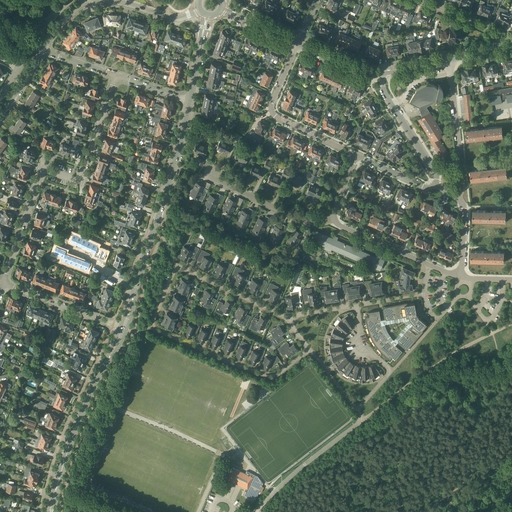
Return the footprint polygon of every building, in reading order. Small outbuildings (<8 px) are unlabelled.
[(264,1),(263,0),(261,4),(263,5),(261,8),(262,8),(262,9),(264,10),(265,9),(267,10),(271,0),(268,0),(268,2),(265,0),(264,1)] [(273,13),(274,10),(276,10),(277,7),(276,6),(272,4),(273,0),(274,1),(274,0),(271,0),(267,10),(269,11),(270,12),(271,13),(272,13),(273,13)] [(391,10),(395,0),(388,0),(387,3),(384,2),(381,9),(390,13),(391,10)] [(393,15),(395,16),(401,2),(399,1),(395,0),(391,10),(394,12),(394,13),(393,15)] [(466,0),(464,6),(470,8),(472,4),(474,1),(473,1),(473,0),(466,0)] [(482,15),(486,7),(483,6),(484,2),(480,0),(477,7),(479,8),(477,12),(482,15)] [(337,5),(329,2),(326,8),(331,10),(330,12),(335,14),(337,10),(335,9),(337,5)] [(403,13),(407,5),(403,3),(401,2),(395,16),(397,17),(398,14),(401,16),(403,13)] [(486,7),(482,15),(488,18),(490,13),(493,14),(496,6),(492,5),(491,5),(487,4),(486,7)] [(288,20),(295,6),(292,5),(291,8),(292,8),(290,11),(286,10),(284,10),(283,13),(284,14),(283,17),(288,20)] [(407,19),(405,24),(408,25),(412,15),(409,14),(412,8),(409,7),(410,6),(407,5),(403,13),(407,14),(405,18),(407,19)] [(295,6),(288,20),(294,22),(296,19),(297,20),(299,16),(297,15),(298,15),(293,13),(295,10),(297,7),(295,6)] [(496,12),(499,13),(496,20),(498,21),(498,22),(499,22),(499,23),(502,24),(507,11),(508,10),(499,6),(496,12)] [(511,8),(511,9),(510,13),(507,11),(502,24),(505,25),(506,25),(506,24),(509,25),(511,17),(511,8)] [(421,21),(425,14),(425,13),(419,11),(417,15),(415,14),(412,21),(417,23),(418,20),(421,21)] [(425,14),(421,21),(427,24),(427,26),(430,27),(432,22),(429,21),(431,16),(425,13),(425,14)] [(113,24),(113,15),(106,15),(106,16),(103,16),(104,26),(107,26),(107,23),(113,24)] [(316,32),(322,35),(327,24),(330,17),(325,15),(323,19),(326,20),(323,26),(320,24),(319,25),(318,24),(316,28),(318,29),(316,32)] [(97,17),(90,20),(94,28),(100,25),(97,17)] [(133,29),(136,20),(129,18),(126,27),(127,27),(126,29),(129,30),(130,28),(133,29)] [(94,28),(90,20),(84,22),(87,30),(94,28)] [(138,33),(139,31),(142,22),(136,20),(133,29),(135,30),(134,32),(138,33)] [(142,22),(139,31),(141,31),(140,34),(142,35),(143,33),(145,34),(145,33),(148,24),(142,22)] [(327,24),(322,35),(328,37),(333,26),(327,24)] [(450,30),(449,34),(461,36),(462,32),(461,31),(461,29),(457,28),(457,27),(451,26),(451,30),(450,30)] [(91,38),(85,32),(83,30),(81,32),(76,27),(72,33),(80,41),(83,38),(83,39),(86,38),(89,42),(91,38)] [(160,30),(153,28),(151,34),(149,33),(147,39),(152,40),(153,38),(157,39),(160,30)] [(335,40),(341,43),(347,29),(344,28),(342,34),(339,33),(335,40)] [(347,29),(341,43),(343,44),(342,45),(346,46),(350,37),(347,36),(349,30),(347,29)] [(220,37),(231,41),(235,42),(234,46),(239,47),(241,42),(229,37),(230,34),(229,34),(230,32),(226,30),(225,32),(222,31),(220,37)] [(171,42),(174,33),(168,31),(165,40),(164,43),(168,44),(169,41),(171,42)] [(354,39),(350,37),(346,46),(350,48),(350,47),(352,48),(358,34),(359,32),(357,31),(355,36),(354,39)] [(427,48),(425,40),(425,37),(423,31),(421,31),(422,36),(420,36),(418,36),(419,41),(421,50),(425,50),(425,49),(427,48)] [(421,50),(419,41),(415,42),(414,35),(413,35),(412,32),(411,32),(412,39),(413,42),(414,51),(417,50),(417,51),(421,50)] [(72,33),(67,37),(76,45),(80,41),(72,33)] [(174,33),(171,42),(177,44),(180,35),(174,33)] [(358,34),(352,48),(358,50),(361,42),(359,41),(360,38),(359,37),(360,35),(358,34)] [(452,45),(452,43),(454,44),(455,42),(459,43),(459,40),(461,40),(461,36),(449,34),(448,39),(449,39),(449,45),(452,45)] [(186,38),(180,35),(177,44),(176,46),(182,48),(183,46),(184,46),(184,45),(185,45),(186,44),(185,43),(186,38)] [(74,48),(76,45),(67,37),(63,42),(68,46),(66,48),(69,50),(72,46),(74,48)] [(220,37),(218,42),(226,45),(227,45),(228,43),(230,43),(231,41),(220,37)] [(248,41),(246,40),(244,44),(246,44),(246,45),(249,47),(248,50),(246,53),(249,54),(255,40),(252,39),(252,38),(250,37),(250,38),(249,37),(248,41)] [(432,39),(425,40),(427,48),(430,48),(433,48),(433,47),(434,47),(432,39)] [(257,41),(255,40),(249,54),(251,55),(252,51),(256,53),(257,50),(258,50),(259,50),(261,46),(259,46),(260,42),(260,41),(258,41),(257,41)] [(412,51),(414,51),(413,42),(410,43),(410,40),(409,40),(407,40),(406,41),(408,52),(409,52),(412,52),(412,51)] [(371,56),(377,42),(374,41),(373,44),(372,43),(371,47),(369,46),(365,54),(371,56)] [(225,49),(226,45),(218,42),(216,48),(230,53),(231,51),(225,49)] [(377,42),(371,56),(377,59),(380,51),(376,49),(378,46),(379,43),(377,42)] [(392,43),(394,55),(397,54),(398,55),(399,54),(400,54),(398,42),(392,43)] [(111,54),(117,56),(119,48),(120,45),(113,43),(112,46),(113,46),(111,54)] [(89,55),(95,57),(98,49),(88,45),(88,46),(86,51),(90,52),(89,55)] [(266,64),(268,65),(269,65),(276,49),(270,47),(269,50),(266,49),(265,53),(267,53),(265,57),(269,59),(266,64)] [(122,49),(119,48),(117,56),(122,58),(125,50),(125,49),(122,48),(122,49)] [(126,48),(125,49),(125,50),(122,58),(128,60),(131,52),(131,50),(126,48)] [(234,55),(230,53),(216,48),(213,54),(222,57),(223,54),(230,56),(233,57),(234,55)] [(104,51),(98,49),(95,57),(101,59),(104,51)] [(131,50),(131,52),(128,60),(134,62),(135,60),(136,57),(137,54),(136,54),(137,51),(134,50),(134,49),(132,49),(131,50)] [(275,65),(272,63),(274,58),(278,60),(279,59),(280,59),(282,56),(280,55),(282,52),(276,49),(269,65),(268,65),(268,66),(268,67),(273,69),(275,65)] [(505,68),(503,68),(504,75),(511,73),(511,70),(510,59),(506,60),(507,61),(503,61),(505,68)] [(168,69),(171,70),(179,72),(179,71),(180,71),(181,69),(180,68),(181,66),(176,64),(176,61),(170,60),(168,69)] [(303,78),(309,64),(307,63),(306,62),(305,61),(304,61),(303,61),(302,65),(300,64),(299,68),(300,69),(300,70),(303,71),(301,77),(303,78)] [(50,64),(46,70),(54,74),(56,75),(59,69),(57,68),(57,67),(55,66),(56,65),(52,63),(51,65),(50,64)] [(211,66),(211,69),(219,70),(222,71),(226,72),(227,69),(223,69),(219,68),(220,64),(212,63),(211,64),(211,66)] [(138,71),(144,73),(147,65),(141,64),(139,64),(139,66),(140,67),(138,71)] [(316,71),(313,70),(315,66),(314,66),(314,65),(313,65),(312,65),(309,64),(303,78),(302,79),(305,81),(308,75),(307,74),(308,73),(312,75),(312,74),(315,75),(316,71)] [(489,77),(492,76),(491,74),(490,65),(489,64),(483,66),(485,75),(486,77),(489,77)] [(492,76),(498,75),(496,64),(490,65),(491,74),(492,76)] [(147,65),(144,73),(150,75),(152,71),(153,71),(154,68),(153,68),(147,65)] [(478,80),(478,76),(477,77),(475,68),(472,68),(471,68),(471,67),(468,68),(471,82),(478,80)] [(464,70),(461,71),(463,80),(462,81),(463,83),(471,82),(468,68),(465,69),(464,69),(464,70)] [(210,75),(209,75),(217,76),(220,77),(221,73),(222,73),(222,74),(226,74),(226,72),(222,71),(219,70),(211,69),(210,71),(209,72),(209,74),(210,75)] [(320,73),(319,76),(320,76),(319,77),(325,80),(328,72),(326,71),(325,70),(324,69),(323,70),(322,69),(321,73),(320,73)] [(54,74),(46,70),(43,75),(51,79),(52,77),(54,78),(56,75),(54,74)] [(179,72),(171,70),(169,76),(178,78),(179,72)] [(75,85),(78,86),(79,82),(82,74),(75,72),(74,75),(72,74),(70,80),(76,82),(75,85)] [(258,73),(257,76),(260,77),(262,78),(270,81),(271,79),(273,76),(272,76),(272,75),(265,72),(265,73),(263,72),(262,75),(258,73)] [(323,83),(322,86),(324,87),(327,81),(330,82),(334,74),(334,73),(332,72),(331,72),(330,73),(328,72),(325,80),(323,83)] [(334,74),(330,82),(336,85),(339,77),(337,76),(338,75),(337,75),(337,74),(335,73),(335,74),(334,74)] [(82,74),(79,82),(84,84),(85,82),(87,83),(89,79),(87,78),(87,76),(82,74)] [(51,79),(43,75),(40,80),(44,83),(43,86),(48,89),(51,84),(53,80),(51,79)] [(178,79),(178,78),(169,76),(167,75),(166,80),(168,80),(167,84),(171,85),(172,83),(176,84),(177,81),(178,81),(178,79)] [(209,78),(208,81),(224,84),(224,81),(217,80),(217,76),(209,75),(208,76),(208,77),(209,78)] [(339,77),(336,85),(342,87),(342,86),(343,86),(344,83),(345,79),(344,78),(343,78),(342,78),(339,77)] [(270,81),(262,78),(260,83),(267,86),(268,86),(269,83),(270,81)] [(223,86),(224,84),(208,81),(208,84),(207,84),(207,85),(207,86),(207,87),(219,89),(219,85),(223,86)] [(350,86),(349,89),(350,89),(349,91),(353,92),(352,95),(351,95),(350,98),(352,99),(358,85),(356,84),(355,83),(354,83),(353,83),(352,83),(351,86),(350,86)] [(429,112),(426,107),(439,99),(442,93),(442,88),(440,85),(438,84),(437,84),(438,84),(437,86),(433,84),(425,84),(416,90),(409,103),(419,107),(422,116),(418,119),(430,138),(429,138),(441,159),(449,154),(447,151),(445,152),(436,138),(442,135),(440,133),(442,132),(429,112)] [(358,85),(352,99),(354,100),(357,94),(360,96),(361,95),(363,96),(366,92),(363,89),(364,88),(363,87),(361,86),(358,85)] [(254,96),(262,99),(263,97),(264,95),(264,94),(260,92),(261,90),(254,87),(252,92),(251,94),(252,95),(254,96)] [(511,87),(505,88),(489,91),(490,97),(492,105),(497,104),(502,103),(501,99),(507,98),(508,103),(511,101),(511,87)] [(91,91),(89,95),(98,98),(99,94),(97,93),(98,90),(93,88),(92,91),(91,91)] [(287,96),(299,101),(303,103),(304,101),(298,98),(300,95),(296,93),(297,93),(294,91),(293,92),(289,90),(289,91),(287,94),(288,94),(287,96)] [(31,94),(29,97),(36,101),(39,96),(41,97),(42,95),(38,92),(37,93),(33,91),(31,94)] [(205,98),(205,101),(218,104),(220,104),(220,102),(213,100),(215,93),(208,92),(207,95),(206,95),(205,96),(204,97),(205,98)] [(139,109),(140,106),(140,103),(143,96),(137,94),(134,101),(138,102),(135,110),(138,111),(139,109)] [(252,95),(251,94),(250,94),(249,94),(250,95),(248,100),(252,102),(259,105),(260,105),(262,100),(262,99),(254,96),(252,95)] [(149,98),(143,96),(140,103),(146,105),(149,98)] [(286,96),(284,101),(285,102),(295,106),(296,103),(298,104),(299,101),(287,96),(286,96)] [(27,100),(25,104),(29,106),(28,107),(32,110),(34,108),(32,107),(36,101),(29,97),(27,100)] [(124,110),(125,111),(126,108),(125,107),(127,103),(125,103),(126,99),(121,97),(120,101),(118,100),(117,104),(119,105),(117,108),(124,110)] [(81,102),(80,105),(85,106),(92,109),(93,107),(94,106),(95,105),(94,104),(94,103),(90,102),(90,101),(88,101),(87,101),(83,99),(82,102),(81,102)] [(361,111),(362,113),(368,109),(375,105),(371,99),(364,104),(367,108),(364,109),(362,110),(361,111)] [(155,101),(152,100),(150,104),(150,106),(158,108),(163,109),(171,111),(171,109),(173,108),(173,106),(172,106),(172,104),(164,102),(163,107),(158,104),(155,103),(155,104),(154,104),(155,101)] [(252,102),(248,100),(246,106),(250,108),(253,110),(253,109),(257,111),(257,110),(259,107),(258,107),(259,105),(252,102)] [(217,109),(218,104),(205,101),(204,103),(203,104),(203,106),(203,107),(211,108),(217,109)] [(283,104),(282,106),(282,107),(286,109),(286,110),(289,111),(289,110),(292,111),(294,108),(300,111),(301,109),(295,106),(285,102),(284,104),(283,104)] [(310,121),(316,124),(320,116),(319,116),(321,114),(317,112),(318,110),(319,110),(321,106),(318,105),(316,109),(310,121)] [(368,109),(362,113),(360,114),(361,116),(365,114),(369,111),(371,114),(369,115),(372,119),(377,115),(375,112),(378,110),(375,105),(368,109)] [(83,112),(81,116),(85,118),(87,114),(91,115),(92,114),(92,113),(92,112),(93,109),(92,109),(85,106),(84,109),(83,112)] [(219,110),(217,109),(211,108),(203,107),(203,110),(202,110),(201,112),(202,113),(202,114),(206,114),(205,117),(210,118),(210,115),(211,115),(212,111),(218,113),(219,110)] [(170,115),(171,111),(163,109),(158,108),(157,111),(159,111),(158,114),(155,113),(154,117),(160,119),(161,116),(169,118),(169,117),(170,117),(171,116),(170,115)] [(305,118),(310,121),(316,109),(314,108),(312,112),(309,110),(305,118)] [(124,110),(123,113),(116,110),(114,116),(125,120),(127,121),(128,118),(125,117),(126,114),(127,114),(127,111),(125,111),(124,110)] [(326,129),(329,130),(337,113),(335,112),(331,119),(326,116),(323,122),(325,123),(323,127),(324,127),(323,128),(326,129)] [(339,114),(337,113),(329,130),(331,131),(330,131),(333,133),(334,132),(339,122),(336,121),(339,114)] [(18,121),(16,123),(23,128),(26,123),(27,122),(26,122),(24,120),(26,118),(20,114),(17,120),(18,121)] [(120,125),(120,124),(122,125),(124,124),(125,120),(114,116),(112,122),(120,125)] [(156,122),(155,128),(165,131),(166,127),(167,127),(168,126),(167,125),(167,124),(160,122),(160,119),(154,117),(152,117),(151,120),(156,122)] [(379,128),(386,123),(385,121),(385,120),(384,119),(383,118),(375,123),(379,128)] [(78,126),(76,125),(73,124),(74,123),(73,122),(70,121),(67,120),(66,125),(72,127),(73,126),(75,127),(75,128),(77,129),(76,132),(84,135),(86,129),(78,126)] [(76,125),(78,126),(86,129),(88,123),(80,120),(80,121),(77,120),(76,123),(77,124),(76,125)] [(258,122),(256,127),(257,128),(255,131),(257,132),(256,134),(261,136),(262,134),(263,135),(266,129),(265,128),(267,124),(266,124),(267,123),(261,121),(260,122),(260,121),(259,123),(258,122)] [(120,125),(112,122),(110,128),(123,133),(123,131),(122,130),(123,127),(122,126),(120,126),(120,125)] [(341,129),(344,130),(342,136),(341,135),(341,136),(348,138),(347,138),(351,131),(347,129),(349,125),(344,122),(341,129)] [(13,125),(9,130),(14,134),(16,131),(19,133),(20,132),(23,128),(16,123),(14,126),(13,125)] [(379,128),(376,130),(373,132),(374,134),(377,131),(378,132),(380,130),(382,134),(389,129),(389,128),(389,127),(388,126),(386,123),(379,128)] [(503,136),(502,126),(484,128),(485,138),(503,136)] [(165,134),(165,131),(155,128),(152,127),(151,129),(154,130),(153,133),(155,134),(155,135),(164,137),(164,136),(165,136),(165,135),(165,134)] [(125,133),(123,133),(110,128),(109,128),(107,134),(116,137),(117,134),(119,134),(119,135),(120,135),(121,135),(124,136),(125,133)] [(273,142),(275,143),(276,141),(277,138),(280,131),(278,130),(278,129),(276,128),(275,129),(275,128),(273,133),(271,131),(268,137),(274,140),(273,142)] [(485,138),(484,128),(466,130),(467,140),(485,138)] [(47,147),(50,139),(51,137),(52,133),(53,131),(50,130),(48,136),(44,135),(41,146),(47,148),(47,147)] [(282,132),(280,131),(277,138),(276,141),(275,143),(277,144),(278,141),(282,143),(286,134),(285,133),(286,133),(282,131),(282,132)] [(361,145),(365,137),(359,134),(355,142),(361,145)] [(237,143),(240,137),(234,135),(232,141),(237,143)] [(292,155),(292,154),(299,140),(293,137),(291,141),(289,140),(286,146),(292,149),(292,150),(291,150),(289,154),(292,155)] [(371,140),(365,137),(361,145),(368,148),(371,140)] [(0,146),(3,149),(6,144),(8,145),(10,143),(5,139),(5,140),(1,138),(0,139),(0,146)] [(56,142),(50,139),(47,147),(53,149),(56,142)] [(75,142),(71,155),(77,157),(79,150),(76,148),(77,146),(76,145),(77,143),(78,144),(79,141),(78,140),(79,140),(74,139),(73,142),(75,142)] [(105,142),(104,145),(118,150),(119,147),(115,146),(116,143),(115,142),(113,141),(109,140),(106,139),(106,140),(105,140),(105,141),(105,142)] [(384,143),(383,142),(380,139),(375,151),(377,153),(380,147),(381,148),(384,143)] [(65,153),(68,146),(68,143),(69,140),(67,140),(65,145),(61,144),(59,151),(65,153)] [(304,143),(299,140),(292,154),(294,155),(298,148),(301,150),(304,143)] [(146,144),(145,147),(146,147),(160,151),(161,148),(162,147),(162,146),(162,145),(162,144),(156,143),(151,141),(150,145),(146,144)] [(231,146),(220,141),(217,148),(223,151),(222,152),(227,154),(231,146)] [(75,142),(73,142),(72,144),(68,143),(68,146),(65,153),(71,155),(75,142)] [(193,151),(203,156),(207,148),(197,143),(193,151)] [(394,147),(392,149),(398,155),(400,156),(403,153),(402,153),(404,150),(395,143),(393,146),(394,147)] [(258,146),(252,144),(249,150),(255,152),(258,146)] [(102,148),(102,149),(102,150),(102,151),(107,152),(107,153),(108,153),(109,153),(110,153),(111,150),(117,152),(118,150),(104,145),(103,148),(102,148)] [(312,146),(307,155),(311,157),(309,160),(312,161),(313,158),(317,149),(315,148),(315,147),(312,145),(312,146)] [(35,154),(36,152),(25,148),(24,152),(20,151),(21,147),(19,146),(17,151),(33,157),(34,154),(35,154)] [(146,147),(145,149),(149,150),(148,154),(150,154),(158,157),(159,156),(160,156),(160,154),(159,153),(160,151),(146,147)] [(319,150),(317,149),(313,158),(318,161),(323,151),(322,151),(323,150),(320,149),(319,150)] [(397,159),(400,156),(398,155),(392,149),(389,152),(388,151),(386,154),(394,161),(396,159),(397,159)] [(238,150),(234,158),(242,162),(242,163),(240,163),(240,165),(240,166),(242,167),(243,166),(244,165),(243,164),(244,163),(245,163),(249,155),(238,150)] [(31,164),(33,157),(17,151),(15,157),(18,158),(18,156),(24,158),(23,161),(31,164)] [(142,152),(141,154),(144,155),(144,156),(149,157),(148,160),(157,163),(158,157),(150,154),(148,154),(142,152)] [(327,169),(330,171),(336,157),(333,156),(333,155),(331,154),(327,162),(330,164),(329,166),(327,169)] [(98,161),(98,162),(98,161),(112,166),(115,167),(116,164),(110,162),(112,157),(109,156),(109,158),(100,156),(99,157),(99,158),(99,159),(98,161)] [(338,158),(336,157),(330,171),(331,171),(332,171),(333,168),(336,169),(337,167),(338,168),(342,160),(341,160),(341,159),(338,158)] [(266,160),(264,166),(269,169),(272,163),(266,160)] [(111,169),(112,166),(98,161),(98,162),(97,165),(96,166),(97,166),(96,167),(105,170),(106,167),(111,169)] [(144,173),(153,176),(154,173),(153,173),(154,170),(146,168),(147,164),(141,162),(139,168),(145,170),(144,173)] [(17,169),(14,168),(14,170),(20,172),(28,174),(30,168),(29,168),(29,166),(22,164),(21,165),(20,165),(19,169),(17,169)] [(259,179),(263,170),(253,165),(249,173),(256,176),(256,177),(259,179)] [(28,174),(20,172),(14,170),(14,168),(15,167),(13,167),(10,172),(13,173),(13,172),(15,173),(15,174),(16,174),(15,177),(26,180),(28,174)] [(488,169),(490,179),(507,177),(506,167),(496,168),(488,169)] [(95,171),(94,174),(103,177),(107,178),(108,176),(103,175),(104,171),(96,168),(96,169),(95,170),(95,171)] [(284,169),(282,175),(287,178),(290,171),(284,169)] [(490,179),(488,169),(470,171),(471,181),(490,179)] [(365,184),(365,183),(370,173),(364,171),(360,179),(361,179),(359,182),(363,183),(365,184)] [(295,187),(299,189),(303,180),(301,179),(301,178),(298,176),(297,178),(293,176),(294,174),(290,172),(287,180),(290,181),(289,183),(296,186),(295,187)] [(134,181),(139,182),(140,179),(150,182),(151,179),(152,179),(153,176),(144,173),(143,177),(137,176),(137,178),(135,177),(134,181)] [(275,176),(271,174),(267,183),(277,187),(281,179),(282,176),(277,173),(275,176)] [(375,176),(370,173),(365,183),(365,184),(364,185),(366,187),(367,185),(373,188),(375,182),(373,181),(375,176)] [(109,179),(107,178),(103,177),(94,174),(93,177),(92,177),(91,179),(92,179),(92,180),(105,184),(106,181),(108,182),(109,179)] [(321,189),(313,185),(314,183),(316,177),(310,174),(308,179),(308,180),(309,181),(308,182),(310,183),(310,184),(306,194),(309,195),(310,194),(317,198),(321,189)] [(379,188),(378,191),(381,192),(383,193),(384,191),(388,182),(386,181),(385,180),(384,179),(383,180),(382,180),(380,184),(379,185),(379,186),(379,187),(379,188)] [(134,191),(134,192),(145,196),(146,196),(147,196),(149,190),(145,188),(146,188),(141,186),(142,183),(139,182),(134,181),(133,184),(135,185),(133,191),(134,191)] [(199,199),(204,188),(208,190),(210,184),(205,181),(203,186),(195,182),(191,189),(193,190),(190,195),(199,199)] [(8,184),(7,186),(22,191),(23,189),(24,187),(24,186),(14,182),(13,186),(8,184)] [(383,193),(382,195),(384,197),(385,194),(388,196),(390,193),(390,192),(391,192),(392,190),(394,185),(393,185),(393,184),(391,183),(390,183),(388,182),(384,191),(383,193)] [(91,184),(89,190),(88,190),(96,193),(102,195),(103,193),(100,192),(101,188),(98,187),(91,184)] [(21,194),(22,191),(7,186),(7,188),(9,189),(9,190),(13,191),(12,194),(20,197),(21,197),(22,194),(21,194)] [(401,202),(402,202),(407,191),(404,190),(404,189),(402,188),(402,189),(401,188),(397,197),(398,197),(396,199),(399,200),(398,203),(400,204),(401,202)] [(87,196),(86,196),(94,199),(100,201),(100,198),(95,196),(96,193),(88,190),(89,190),(88,190),(86,195),(87,196)] [(408,202),(409,202),(412,194),(412,193),(410,192),(409,192),(407,191),(402,202),(407,204),(408,202)] [(44,207),(46,208),(48,202),(50,194),(45,192),(41,202),(41,203),(45,204),(43,207),(44,207)] [(143,207),(146,196),(145,196),(134,192),(133,195),(136,196),(138,197),(137,201),(136,205),(143,207)] [(48,202),(53,204),(56,196),(56,195),(50,193),(50,194),(48,202)] [(217,193),(215,197),(210,195),(204,208),(213,212),(217,201),(220,202),(223,196),(217,193)] [(62,198),(56,196),(53,204),(53,206),(55,206),(56,205),(59,206),(62,198)] [(94,199),(86,196),(85,201),(88,203),(87,206),(91,208),(94,201),(97,202),(97,204),(101,206),(103,202),(100,201),(94,199)] [(223,210),(227,213),(227,215),(230,216),(231,214),(231,215),(236,204),(240,206),(243,199),(238,197),(235,201),(228,198),(223,210)] [(18,205),(17,205),(18,202),(7,198),(7,201),(9,202),(8,206),(17,209),(18,205)] [(69,212),(72,201),(69,200),(68,201),(66,200),(63,207),(66,208),(65,211),(69,212)] [(72,201),(69,212),(72,213),(73,211),(75,211),(77,212),(78,209),(76,208),(78,204),(75,204),(76,202),(72,201)] [(427,213),(431,205),(428,203),(428,202),(426,201),(426,202),(425,202),(424,204),(421,203),(418,209),(421,211),(422,209),(425,210),(424,213),(426,214),(427,213)] [(349,215),(353,216),(355,210),(356,208),(352,206),(353,205),(349,204),(346,210),(347,210),(345,213),(346,213),(346,215),(348,216),(349,215)] [(429,213),(433,215),(437,207),(436,207),(436,206),(434,205),(433,206),(431,205),(427,213),(429,214),(429,213)] [(242,211),(242,212),(240,211),(237,216),(239,217),(236,223),(245,227),(250,216),(252,217),(256,211),(250,208),(247,213),(242,211)] [(358,211),(355,210),(353,216),(356,218),(356,219),(358,220),(358,219),(359,219),(361,215),(362,215),(363,211),(361,210),(361,209),(359,209),(358,211)] [(15,214),(14,214),(14,213),(4,210),(3,214),(1,214),(1,215),(0,216),(4,217),(4,216),(12,219),(13,217),(14,218),(15,214)] [(441,215),(440,217),(441,217),(440,218),(446,221),(450,214),(447,212),(447,211),(445,210),(445,211),(444,211),(442,215),(441,215)] [(35,218),(36,218),(49,223),(50,220),(45,219),(46,215),(44,215),(45,213),(40,211),(40,213),(38,212),(37,213),(36,214),(37,214),(35,218)] [(127,217),(139,220),(141,214),(132,211),(131,214),(129,213),(127,217)] [(473,211),(473,221),(489,221),(490,211),(473,211)] [(492,211),(490,211),(489,221),(506,222),(506,211),(492,211)] [(446,221),(444,226),(447,228),(449,222),(452,224),(452,223),(453,223),(454,221),(454,220),(456,216),(455,216),(455,215),(453,214),(452,215),(450,214),(446,221)] [(375,226),(379,218),(371,215),(370,218),(370,219),(368,223),(375,226)] [(12,222),(11,222),(12,219),(4,216),(4,217),(2,222),(10,225),(11,225),(12,222)] [(264,221),(259,218),(253,231),(261,235),(267,224),(269,225),(272,219),(266,216),(264,221)] [(93,217),(91,223),(96,225),(98,220),(99,220),(93,217)] [(137,227),(139,220),(127,217),(125,223),(121,222),(120,225),(124,227),(125,225),(130,227),(131,225),(137,227)] [(49,223),(36,218),(34,224),(42,227),(43,223),(48,225),(49,223)] [(384,220),(379,218),(375,226),(382,229),(384,225),(385,225),(386,221),(386,219),(384,219),(384,220)] [(280,228),(275,226),(274,228),(272,227),(270,232),(272,233),(269,238),(278,242),(282,232),(285,233),(288,226),(282,224),(280,228)] [(132,240),(135,233),(126,230),(127,228),(120,225),(119,228),(122,228),(119,235),(121,236),(132,240)] [(393,229),(391,233),(392,233),(391,235),(393,236),(394,234),(398,236),(401,228),(396,226),(394,225),(393,228),(393,229)] [(0,227),(0,233),(6,236),(7,234),(8,235),(10,231),(8,231),(8,230),(0,227)] [(303,228),(301,232),(294,229),(288,242),(297,246),(302,235),(305,237),(308,230),(303,228)] [(401,228),(398,236),(401,238),(401,239),(403,240),(404,239),(405,239),(406,237),(407,237),(408,235),(407,235),(409,230),(407,228),(407,230),(402,228),(401,228)] [(30,235),(30,236),(41,240),(43,234),(32,230),(31,233),(30,234),(30,235)] [(332,249),(375,268),(376,266),(381,268),(384,260),(376,257),(315,231),(311,240),(325,246),(324,249),(329,252),(330,252),(332,249)] [(72,233),(68,240),(74,242),(77,235),(72,233)] [(77,235),(74,242),(79,245),(82,237),(77,235)] [(132,240),(121,236),(119,235),(117,241),(113,240),(111,240),(110,242),(113,244),(118,246),(119,243),(121,244),(121,243),(130,246),(132,240)] [(417,244),(421,246),(423,240),(418,238),(419,236),(417,235),(415,238),(416,239),(414,243),(415,243),(414,245),(416,246),(417,244)] [(82,237),(79,245),(84,247),(87,240),(82,237)] [(423,240),(421,246),(424,248),(424,249),(426,250),(427,249),(428,249),(429,246),(433,247),(435,243),(424,238),(423,240)] [(87,240),(84,247),(89,249),(92,242),(87,240)] [(43,254),(45,250),(40,249),(37,249),(35,249),(36,245),(28,242),(26,248),(40,253),(43,254)] [(92,242),(89,249),(95,252),(96,248),(98,244),(92,242)] [(55,245),(53,253),(58,255),(61,247),(55,245)] [(194,258),(198,248),(191,245),(189,249),(184,246),(180,255),(179,254),(178,257),(183,259),(183,258),(187,260),(189,256),(194,258)] [(440,254),(444,256),(446,250),(441,248),(442,246),(440,245),(438,248),(439,248),(437,253),(437,255),(439,256),(440,254)] [(61,247),(58,255),(63,257),(65,253),(66,249),(61,247)] [(446,250),(444,256),(447,258),(447,259),(449,260),(450,259),(452,256),(453,256),(455,250),(453,248),(452,250),(447,247),(446,250)] [(32,257),(33,254),(39,256),(40,253),(26,248),(25,248),(23,254),(32,257)] [(95,252),(94,255),(99,257),(102,250),(96,248),(95,252)] [(102,250),(99,257),(104,259),(107,252),(102,250)] [(208,268),(213,260),(207,258),(209,254),(202,250),(197,260),(202,262),(200,266),(204,268),(204,269),(208,271),(209,269),(208,268)] [(488,262),(488,252),(471,251),(471,261),(488,262)] [(504,262),(504,252),(488,252),(488,262),(504,262)] [(63,257),(62,260),(67,262),(70,255),(65,253),(63,257)] [(70,255),(67,262),(73,264),(75,257),(70,255)] [(120,267),(124,258),(117,255),(113,265),(120,267)] [(75,257),(73,264),(78,266),(81,259),(75,257)] [(81,259),(78,266),(83,268),(86,261),(81,259)] [(86,261),(83,268),(89,270),(91,263),(86,261)] [(228,275),(233,265),(225,261),(223,265),(218,263),(214,271),(213,271),(212,273),(217,275),(221,276),(223,272),(228,275)] [(18,271),(16,276),(17,276),(17,277),(18,277),(19,277),(22,278),(22,277),(25,270),(26,268),(27,265),(27,263),(24,262),(22,268),(19,267),(19,268),(18,269),(17,270),(18,271)] [(248,280),(246,278),(247,277),(242,274),(244,270),(236,267),(231,276),(236,279),(234,283),(238,285),(242,288),(243,285),(243,284),(246,285),(248,280)] [(401,272),(398,279),(409,280),(410,276),(412,277),(413,275),(414,275),(415,272),(412,270),(411,271),(403,267),(400,272),(401,272)] [(36,274),(33,282),(34,282),(34,283),(35,283),(36,283),(39,284),(42,276),(44,270),(41,269),(39,274),(40,274),(39,275),(36,274)] [(25,270),(22,277),(24,278),(25,279),(26,279),(27,279),(28,279),(31,272),(25,270)] [(47,278),(44,286),(45,287),(47,288),(50,289),(53,280),(53,281),(54,279),(54,278),(54,277),(49,275),(47,278)] [(42,276),(39,284),(41,285),(42,286),(43,286),(44,286),(47,278),(42,276)] [(189,288),(192,282),(181,278),(180,280),(178,284),(189,288)] [(252,279),(251,282),(248,280),(246,285),(249,286),(248,288),(248,287),(246,290),(251,292),(251,291),(255,293),(257,289),(262,291),(267,281),(259,278),(257,282),(252,279)] [(375,282),(377,294),(381,294),(381,293),(384,292),(383,286),(386,286),(385,278),(379,279),(379,282),(375,282)] [(409,280),(398,279),(394,280),(395,287),(399,286),(400,292),(409,290),(409,291),(413,290),(413,286),(412,286),(411,284),(409,284),(409,280)] [(53,280),(50,289),(53,290),(54,291),(55,290),(56,291),(59,283),(53,281),(53,280)] [(377,294),(375,282),(371,283),(371,280),(365,281),(366,289),(370,288),(371,295),(373,294),(373,295),(377,294)] [(353,286),(355,298),(359,297),(359,296),(361,296),(360,290),(364,289),(362,282),(357,283),(357,285),(353,286)] [(277,301),(281,293),(276,291),(278,287),(270,283),(266,293),(271,295),(269,299),(272,301),(272,302),(277,304),(278,302),(277,301)] [(63,284),(60,292),(61,293),(63,294),(66,295),(69,286),(70,284),(68,284),(67,286),(63,284)] [(188,292),(189,288),(178,284),(177,287),(177,288),(176,290),(182,292),(181,295),(188,298),(190,293),(188,292)] [(330,288),(333,301),(337,301),(336,300),(339,300),(338,294),(341,293),(340,284),(334,285),(334,288),(330,288)] [(355,298),(353,286),(349,287),(348,284),(343,285),(344,293),(347,292),(348,298),(351,298),(355,298)] [(300,301),(299,296),(301,295),(300,290),(301,286),(295,285),(292,292),(290,292),(291,296),(285,297),(287,306),(286,307),(287,309),(292,308),(291,308),(296,307),(295,302),(300,301)] [(69,286),(66,295),(69,296),(70,297),(71,296),(72,297),(75,289),(69,286)] [(103,289),(101,293),(112,297),(113,296),(113,295),(113,294),(114,291),(111,290),(112,289),(110,288),(110,287),(107,286),(106,287),(105,290),(103,289)] [(333,301),(330,288),(326,289),(326,286),(320,287),(322,296),(325,296),(326,302),(328,301),(329,302),(333,301)] [(80,291),(77,299),(80,300),(80,301),(81,301),(82,301),(83,301),(84,298),(87,299),(87,297),(89,293),(90,291),(81,288),(81,289),(80,291)] [(211,309),(216,300),(211,297),(213,293),(209,291),(205,288),(204,291),(200,299),(206,302),(204,306),(211,309)] [(75,289),(72,297),(73,297),(73,298),(74,298),(75,298),(77,299),(80,291),(75,289)] [(315,304),(320,304),(319,301),(317,292),(311,293),(311,289),(302,290),(304,301),(310,300),(310,304),(315,304)] [(101,293),(100,297),(102,298),(101,300),(109,304),(111,300),(112,299),(111,298),(112,297),(101,293)] [(90,298),(90,299),(92,300),(93,299),(95,300),(94,304),(97,306),(107,310),(108,306),(109,306),(109,305),(109,304),(101,300),(97,298),(96,299),(93,298),(94,295),(92,294),(90,298)] [(188,298),(181,295),(180,298),(174,295),(173,298),(172,297),(171,301),(182,306),(183,302),(186,303),(188,298)] [(7,305),(5,309),(6,310),(8,311),(10,310),(11,311),(16,300),(16,299),(13,298),(13,297),(11,296),(10,297),(8,302),(7,301),(6,304),(7,304),(7,305)] [(11,311),(11,312),(14,313),(15,308),(20,310),(22,305),(21,305),(22,302),(21,302),(21,301),(19,300),(18,301),(16,300),(11,311)] [(234,305),(235,303),(230,301),(226,300),(224,304),(219,301),(215,311),(222,315),(224,311),(229,313),(233,305),(234,305)] [(180,309),(182,306),(171,301),(169,305),(170,305),(169,307),(175,310),(173,313),(181,315),(183,310),(180,309)] [(396,341),(405,348),(407,346),(408,347),(411,343),(410,342),(412,340),(413,341),(416,338),(415,337),(417,335),(418,336),(421,332),(420,332),(422,329),(426,324),(419,318),(418,316),(417,314),(415,312),(416,312),(414,303),(407,304),(404,305),(404,304),(400,304),(400,306),(397,306),(397,305),(393,306),(393,307),(390,307),(390,306),(386,307),(386,308),(383,309),(385,320),(405,316),(406,319),(408,323),(410,325),(397,340),(396,341)] [(27,309),(26,312),(27,312),(27,313),(30,314),(29,317),(32,318),(32,317),(36,307),(33,306),(31,305),(30,305),(28,310),(27,309)] [(239,307),(237,310),(235,309),(233,312),(236,313),(235,316),(240,318),(238,322),(245,326),(250,316),(245,314),(247,310),(243,308),(244,307),(239,305),(238,307),(239,307)] [(36,307),(32,317),(38,320),(38,318),(41,309),(39,308),(38,308),(36,307)] [(41,309),(38,318),(42,319),(41,322),(40,325),(42,325),(47,312),(45,311),(45,310),(42,309),(42,310),(41,309)] [(392,357),(395,359),(402,351),(395,344),(394,344),(389,339),(385,333),(382,327),(381,321),(381,320),(379,310),(368,312),(369,315),(369,319),(366,319),(367,323),(368,328),(369,328),(371,331),(369,332),(371,336),(372,336),(374,340),(377,343),(376,344),(379,348),(379,347),(382,350),(381,351),(386,355),(388,357),(390,354),(392,357)] [(47,312),(42,325),(44,326),(45,324),(49,325),(50,321),(51,321),(52,319),(51,319),(53,314),(52,314),(53,313),(50,312),(50,313),(47,312)] [(178,320),(181,315),(173,313),(172,315),(167,313),(166,315),(165,315),(163,319),(174,323),(176,319),(178,320)] [(336,318),(339,321),(340,321),(349,329),(354,326),(355,325),(348,315),(342,318),(342,319),(341,319),(339,316),(336,318)] [(268,322),(269,319),(265,317),(264,318),(261,316),(259,320),(254,318),(249,328),(256,331),(258,327),(263,330),(267,321),(268,322)] [(59,325),(58,328),(60,329),(61,326),(65,328),(68,320),(67,319),(68,319),(65,318),(62,317),(59,325)] [(65,328),(64,330),(70,333),(74,322),(71,321),(71,320),(69,319),(69,320),(68,320),(65,328)] [(174,323),(163,319),(162,322),(162,323),(161,325),(172,329),(174,323)] [(196,332),(200,324),(194,321),(192,325),(188,324),(184,334),(186,335),(187,337),(189,336),(191,337),(193,331),(196,332)] [(349,329),(340,321),(339,321),(335,326),(336,326),(335,327),(331,324),(330,327),(333,329),(334,328),(345,334),(345,333),(349,329)] [(0,324),(0,331),(10,337),(11,335),(8,333),(7,333),(6,329),(6,328),(0,324)] [(281,335),(284,332),(282,328),(279,324),(277,325),(278,326),(270,332),(274,336),(270,339),(275,346),(284,339),(281,335)] [(209,338),(213,329),(207,327),(205,331),(201,329),(197,340),(199,340),(200,342),(202,342),(204,342),(206,336),(209,338)] [(87,329),(85,333),(96,338),(96,337),(97,337),(97,336),(97,335),(98,332),(90,328),(89,330),(87,329)] [(345,334),(334,328),(333,329),(331,334),(331,335),(331,336),(327,334),(326,337),(330,338),(343,339),(345,334)] [(226,334),(220,332),(216,330),(214,335),(210,345),(211,346),(213,347),(215,347),(216,348),(219,342),(222,343),(226,334)] [(10,337),(0,331),(0,339),(1,339),(4,341),(6,338),(9,340),(10,337)] [(85,333),(83,336),(86,338),(84,340),(93,344),(94,341),(95,340),(96,339),(95,338),(96,338),(85,333)] [(235,348),(239,340),(233,337),(231,342),(227,340),(223,350),(224,351),(226,353),(228,353),(229,353),(232,347),(235,348)] [(325,348),(329,348),(329,347),(342,345),(343,339),(330,338),(329,344),(330,344),(330,345),(325,345),(325,348)] [(81,342),(79,345),(82,346),(90,350),(90,349),(91,349),(92,348),(91,347),(93,344),(84,340),(82,339),(81,342)] [(298,352),(300,350),(297,346),(296,347),(294,344),(290,346),(286,342),(278,349),(283,355),(287,353),(290,357),(297,351),(298,352)] [(252,345),(246,343),(244,347),(240,345),(235,356),(237,356),(239,358),(241,358),(242,359),(245,352),(248,354),(249,351),(250,349),(252,345)] [(342,346),(342,345),(329,347),(329,348),(330,354),(331,354),(331,355),(327,356),(328,359),(332,357),(331,357),(343,351),(342,346)] [(261,359),(265,351),(259,348),(257,352),(253,351),(249,361),(250,362),(251,364),(254,363),(255,364),(258,358),(261,359)] [(333,369),(336,366),(346,357),(345,357),(343,352),(343,351),(331,357),(332,357),(334,363),(335,363),(335,364),(332,366),(333,369)] [(71,355),(70,357),(75,360),(83,364),(85,361),(86,359),(86,358),(81,355),(80,354),(79,354),(78,354),(75,353),(74,352),(73,356),(71,355)] [(272,366),(280,360),(276,356),(272,354),(270,358),(266,356),(262,367),(263,367),(264,369),(267,369),(268,369),(270,365),(272,366)] [(70,357),(69,360),(72,361),(70,364),(72,365),(72,366),(73,366),(74,367),(75,367),(76,367),(80,370),(81,369),(82,367),(83,364),(75,360),(70,357)] [(346,357),(336,366),(341,371),(341,370),(342,371),(339,374),(341,376),(342,376),(344,373),(343,373),(350,362),(350,361),(350,362),(346,357)] [(57,363),(57,364),(64,367),(66,364),(54,358),(52,361),(57,363)] [(32,362),(30,361),(27,359),(24,365),(29,368),(32,362)] [(351,381),(352,377),(355,365),(350,362),(343,373),(344,373),(349,376),(350,376),(348,380),(351,381)] [(367,366),(371,378),(372,378),(378,376),(379,375),(380,378),(383,375),(381,372),(380,373),(373,364),(368,366),(367,366)] [(355,365),(352,377),(358,379),(358,378),(360,379),(359,383),(362,383),(362,379),(361,366),(355,365)] [(373,382),(372,378),(371,378),(367,366),(361,366),(362,379),(368,379),(368,378),(369,378),(370,382),(373,382)] [(63,379),(73,384),(77,377),(66,372),(63,379)] [(71,390),(73,384),(63,379),(60,384),(71,390)] [(0,389),(4,391),(6,388),(9,389),(11,384),(5,382),(4,384),(1,382),(0,383),(0,389)] [(54,398),(64,403),(67,397),(58,393),(57,392),(55,395),(54,394),(49,392),(47,395),(50,396),(54,398)] [(64,403),(54,398),(50,396),(49,398),(53,400),(52,404),(53,405),(62,409),(64,403)] [(48,412),(46,418),(46,419),(56,423),(59,417),(50,413),(48,412)] [(56,423),(46,419),(46,418),(41,416),(40,419),(45,421),(43,425),(45,425),(54,429),(56,423)] [(27,423),(35,426),(37,422),(24,417),(23,422),(27,423)] [(38,439),(49,443),(51,436),(43,433),(43,434),(40,433),(38,439)] [(10,437),(9,440),(13,442),(14,442),(23,445),(24,442),(13,438),(10,437)] [(49,443),(38,439),(36,445),(38,446),(46,449),(49,443)] [(34,459),(32,462),(41,465),(43,458),(35,455),(35,456),(32,455),(30,454),(30,455),(29,455),(28,457),(31,457),(31,458),(34,459)] [(23,475),(26,476),(37,479),(38,479),(39,476),(38,476),(39,473),(30,471),(31,468),(26,466),(26,467),(27,467),(25,475),(23,475)] [(245,496),(249,501),(251,503),(256,499),(263,483),(258,476),(254,475),(254,474),(247,471),(246,471),(245,474),(232,467),(226,479),(246,488),(242,495),(245,496)] [(26,476),(24,483),(35,487),(36,482),(37,482),(37,481),(37,480),(37,479),(26,476)] [(16,486),(13,485),(8,484),(9,483),(0,481),(0,486),(4,487),(5,486),(7,487),(6,491),(14,493),(16,486)] [(33,495),(24,492),(19,490),(18,493),(24,495),(23,498),(31,501),(33,495)]
